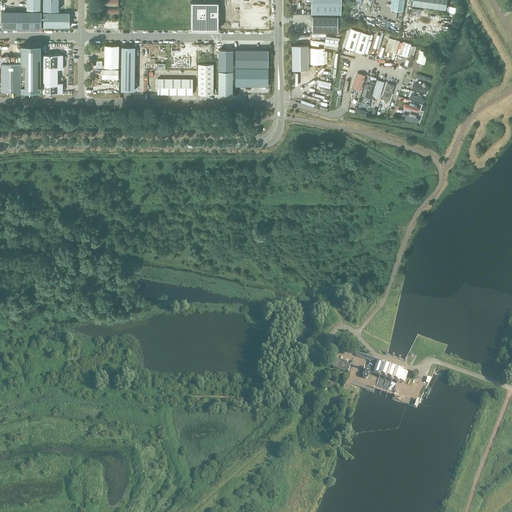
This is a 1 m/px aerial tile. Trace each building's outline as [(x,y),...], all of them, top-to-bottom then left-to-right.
[(39,0),(22,0),(23,0),(27,0),(26,9),(40,9),(40,5),(39,0)] [(58,0),(43,0),(43,10),(58,10),(58,0)] [(59,0),(59,10),(72,10),(71,0),(59,0)] [(341,13),(341,0),(311,0),(311,13),(341,13)] [(403,11),(403,0),(391,0),(390,9),(403,11)] [(445,10),(446,0),(412,0),(412,5),(445,10)] [(218,1),(190,1),(190,29),(218,29),(218,1)] [(41,11),(1,11),(1,28),(41,28),(41,11)] [(69,22),(69,17),(69,12),(43,12),(43,23),(43,27),(69,27),(69,22)] [(338,32),(338,17),(312,16),(312,32),(338,32)] [(364,45),(362,44),(366,32),(351,27),(345,47),(362,52),(364,45)] [(394,36),(390,49),(397,52),(401,39),(394,36)] [(387,54),(392,39),(387,37),(382,52),(387,54)] [(408,55),(405,65),(411,66),(416,46),(412,44),(412,42),(407,40),(403,54),(408,55)] [(22,61),(22,89),(42,89),(42,43),(2,43),(2,61),(22,61)] [(118,67),(119,45),(104,45),(104,67),(118,67)] [(308,69),(308,45),(291,45),(292,69),(308,69)] [(121,46),(121,90),(134,90),(135,46),(121,46)] [(218,50),(218,70),(232,70),(232,50),(218,50)] [(268,50),(235,50),(235,67),(268,67),(268,50)] [(424,64),(427,52),(420,50),(417,62),(420,63),(418,66),(422,68),(424,64)] [(57,83),(57,69),(63,69),(63,54),(43,54),(43,92),(62,92),(63,83),(57,83)] [(22,89),(22,61),(2,61),(2,89),(22,89)] [(198,64),(198,94),(213,94),(213,64),(198,64)] [(118,78),(118,69),(102,69),(102,78),(118,78)] [(268,89),(268,69),(235,69),(235,89),(268,89)] [(232,94),(232,71),(218,71),(218,94),(229,94),(232,94)] [(292,85),(300,85),(300,72),(292,72),(292,85)] [(360,89),(365,75),(356,72),(352,87),(360,89)] [(157,78),(157,94),(192,94),(192,78),(157,78)] [(379,96),(379,97),(384,81),(377,79),(372,94),(375,95),(375,98),(378,99),(379,96)] [(370,97),(375,82),(370,80),(368,83),(367,83),(365,84),(364,86),(365,88),(367,88),(365,96),(370,97)] [(426,93),(429,86),(425,85),(426,83),(422,82),(422,83),(414,81),(411,88),(426,93)] [(96,92),(116,92),(116,82),(96,82),(96,92)] [(390,96),(394,85),(387,82),(382,97),(385,99),(387,95),(390,96)] [(423,102),(424,99),(420,98),(421,95),(418,94),(417,97),(411,94),(410,98),(423,102)] [(417,112),(419,107),(416,106),(417,105),(414,104),(409,102),(409,104),(406,103),(405,108),(417,112)] [(417,122),(418,118),(402,113),(401,117),(417,122)] [(394,369),(390,367),(390,366),(389,365),(388,367),(383,365),(384,364),(382,363),(382,365),(381,365),(382,361),(357,352),(355,356),(369,361),(369,362),(376,365),(375,368),(368,366),(367,368),(365,369),(364,371),(365,373),(363,374),(362,376),(363,378),(365,379),(367,378),(368,376),(367,374),(369,373),(373,374),(374,373),(378,375),(378,376),(398,383),(399,382),(404,384),(408,374),(406,373),(402,372),(403,370),(401,370),(401,371),(396,369),(396,368),(395,367),(394,369)] [(338,371),(341,361),(336,360),(336,361),(332,360),(329,366),(333,368),(333,369),(338,371)] [(347,373),(350,366),(346,365),(346,363),(341,361),(338,371),(343,373),(343,371),(347,373)]
